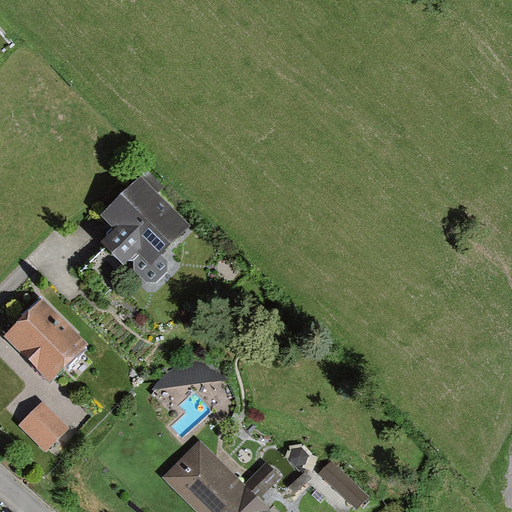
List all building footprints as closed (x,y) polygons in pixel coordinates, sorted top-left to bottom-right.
[(141,179),(105,215),(118,229),(104,243),(107,245),(82,271),(105,294),(129,269),(123,263),(137,249),(151,263),(188,225),(141,179)] [(44,309),(11,342),(50,380),(82,347),(44,309)] [(43,405),(22,425),(46,449),(67,428),(43,405)] [(312,465),(315,449),(294,444),(290,461),(312,465)] [(242,490),(200,448),(168,480),(199,511),(264,511),(254,501),(278,477),(267,465),(242,490)] [(360,509),(372,494),(332,460),(320,474),(360,509)]
